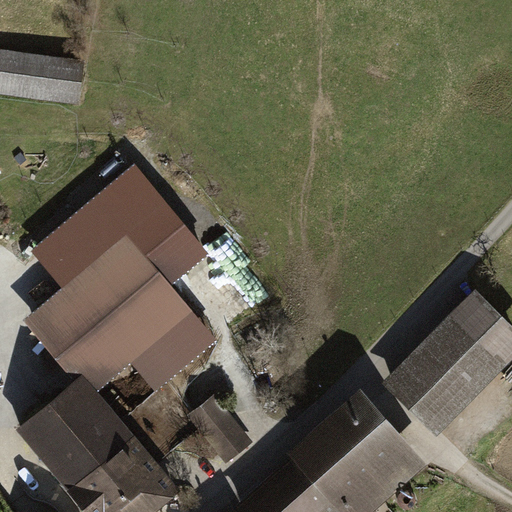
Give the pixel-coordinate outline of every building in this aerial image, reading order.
[(82,62),(0,51),(0,93),(77,103),(82,62)] [(128,242),(32,319),(93,394),(133,362),(154,388),(210,342),(128,242)] [(511,335),(473,297),(386,386),(442,441),(511,369),(511,335)] [(82,383),(22,431),(86,511),(156,511),(174,498),(82,383)] [(215,392),(187,414),(226,463),(253,441),(215,392)] [(364,398),(236,511),(397,511),(436,478),(364,398)]
